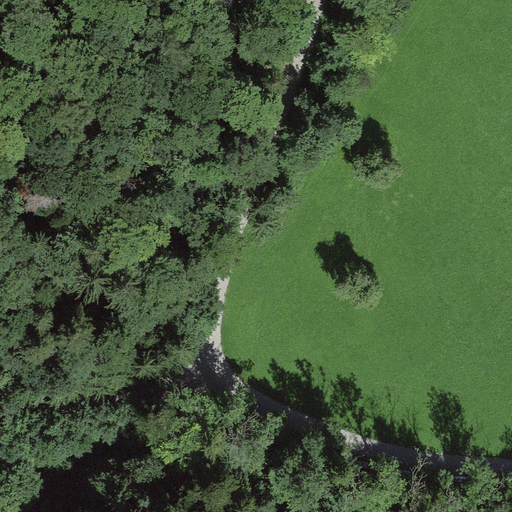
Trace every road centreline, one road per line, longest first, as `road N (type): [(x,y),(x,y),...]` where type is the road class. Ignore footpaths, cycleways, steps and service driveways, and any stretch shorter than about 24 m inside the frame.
road 1 (track): [(318,0),(229,254),(206,370),(268,408),(394,453),(511,468)]
road 2 (track): [(0,414),(133,394),(206,370)]
